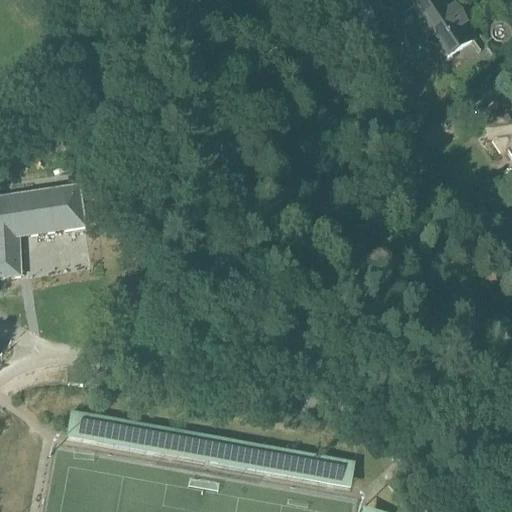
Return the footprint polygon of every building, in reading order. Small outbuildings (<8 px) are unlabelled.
[(401,0),(390,8),(397,20),(412,10),(421,23),(418,26),(423,35),(419,49),(431,53),(438,49),(446,61),(471,44),(461,29),(464,27),(453,11),(450,13),(441,0),(401,0)] [(341,14),(353,34),(374,21),(361,1),(341,14)] [(435,127),(444,139),(465,125),(457,113),(435,127)] [(511,115),(499,124),(497,121),(488,128),(490,130),(485,133),(502,157),(505,155),(511,164),(511,115)] [(0,279),(21,279),(19,253),(17,253),(16,241),(85,230),(77,178),(61,180),(63,191),(0,200),(0,279)] [(66,437),(65,448),(349,499),(354,469),(69,418),(66,437)]
